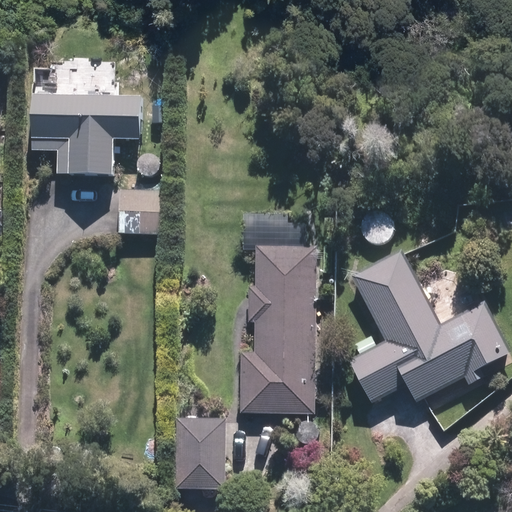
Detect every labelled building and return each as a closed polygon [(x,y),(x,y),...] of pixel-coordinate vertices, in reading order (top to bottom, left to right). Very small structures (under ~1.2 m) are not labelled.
[(138,145),(139,102),(31,99),(30,155),(55,156),(55,180),(112,181),(112,144),(138,145)] [(161,195),(120,195),(120,237),(160,238),(161,195)] [(393,226),(368,223),(365,247),(390,251),(393,226)] [(314,418),(315,250),(255,250),(254,291),(248,291),(247,326),(254,326),(254,357),(240,357),(240,418),(314,418)] [(377,350),(355,361),(348,365),(371,407),(406,389),(415,408),(464,383),(468,390),(487,380),(483,373),(511,357),(484,306),(441,328),(402,254),(352,281),(386,346),(377,350)] [(344,340),(355,361),(377,350),(366,328),(344,340)] [(225,494),(225,424),(175,423),(175,493),(225,494)]
